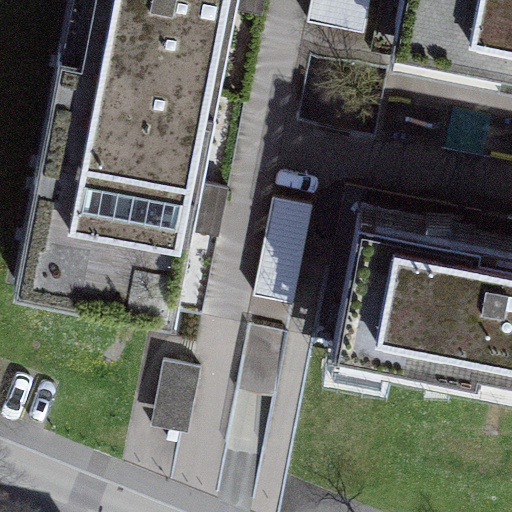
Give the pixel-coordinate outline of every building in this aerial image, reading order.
[(97,0),(77,96),(228,127),(254,0),(97,0)] [(316,0),(315,22),(371,24),(372,0),(316,0)] [(511,0),(422,0),(409,70),(511,89),(511,0)] [(228,127),(77,96),(35,297),(185,329),(210,210),(228,127)] [(511,276),(500,274),(375,247),(351,357),(511,391),(511,276)] [(186,428),(202,363),(165,355),(150,420),(186,428)]
